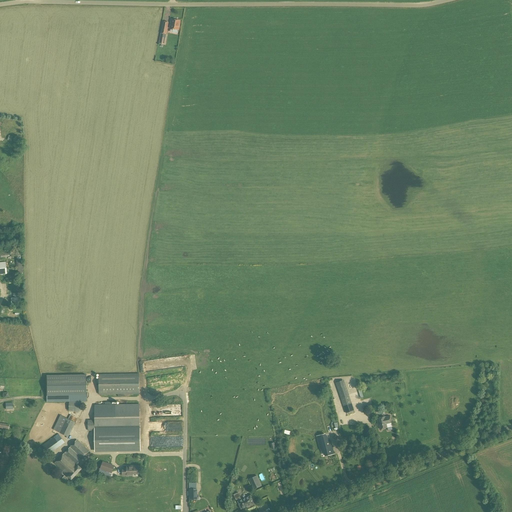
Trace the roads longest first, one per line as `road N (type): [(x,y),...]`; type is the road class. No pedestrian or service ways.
road 1 (unclassified): [(448,0),(27,1)]
road 2 (unclassified): [(302,511),(511,428)]
